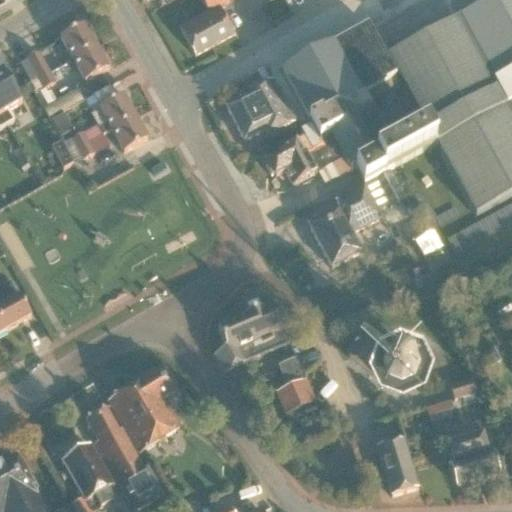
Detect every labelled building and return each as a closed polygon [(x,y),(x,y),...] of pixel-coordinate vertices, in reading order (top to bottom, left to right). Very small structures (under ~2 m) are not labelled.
[(199,0),(208,16),(179,31),(195,60),(234,38),(219,10),(237,0),(199,0)] [(511,0),(497,0),(458,22),(385,62),(368,29),(332,49),(332,48),(281,76),(307,123),(301,125),(304,130),(299,133),(303,139),(312,155),(310,156),(308,152),(303,155),(315,177),(344,162),(351,176),(358,172),(366,187),(391,174),(391,173),(436,148),(475,220),(511,199),(511,0)] [(72,64),(96,51),(84,29),(60,42),(72,64)] [(96,51),(72,64),(84,86),(108,73),(96,51)] [(37,82),(49,76),(39,56),(26,63),(37,82)] [(2,76),(0,77),(0,119),(6,130),(14,125),(8,115),(21,107),(2,76)] [(49,76),(37,82),(37,83),(42,92),(43,93),(55,87),(49,76)] [(272,82),(240,99),(241,102),(225,110),(244,145),(265,134),(267,140),(294,125),(272,82)] [(37,83),(31,86),(36,95),(42,92),(37,83)] [(76,93),(43,112),(49,122),(83,104),(76,93)] [(123,99),(99,113),(106,126),(85,138),(83,136),(62,148),(68,159),(89,147),(111,135),(135,122),(123,99)] [(93,99),(85,104),(89,112),(98,107),(93,99)] [(60,140),(72,134),(64,117),(51,124),(60,140)] [(135,122),(111,135),(123,157),(147,144),(135,122)] [(303,139),(296,143),(303,155),(308,152),(310,156),(312,155),(303,139)] [(292,190),(315,177),(303,155),(296,143),(277,154),(275,151),(262,159),(275,182),(284,176),(292,190)] [(51,152),(63,173),(73,168),(68,159),(62,148),(61,146),(51,152)] [(68,159),(73,168),(73,169),(95,157),(89,147),(68,159)] [(391,174),(364,188),(376,212),(387,206),(389,209),(405,200),(391,174)] [(339,214),(308,230),(331,273),(361,256),(351,238),(382,222),(376,212),(364,188),(334,204),(339,214)] [(423,211),(415,216),(420,225),(428,220),(423,211)] [(415,247),(430,276),(439,272),(431,256),(439,252),(432,238),(415,247)] [(0,311),(0,325),(5,335),(30,321),(11,288),(3,293),(10,306),(0,311)] [(226,352),(213,360),(225,378),(244,367),(278,352),(288,348),(282,334),(289,330),(282,313),(278,311),(266,316),(264,313),(217,333),(226,352)] [(502,364),(496,351),(484,356),(490,369),(502,364)] [(387,360),(386,359),(384,362),(385,363),(380,373),(379,373),(379,377),(381,377),(385,387),(384,388),(387,390),(388,389),(398,394),(398,395),(402,395),(402,394),(412,389),(413,390),(415,388),(414,387),(419,377),(419,376),(420,376),(420,373),(419,373),(414,362),(415,361),(413,359),(412,360),(401,356),(401,355),(398,354),(398,356),(387,360)] [(284,419),(313,407),(294,362),(277,370),(286,392),(274,397),(284,419)] [(144,382),(107,405),(139,458),(179,433),(161,404),(176,395),(162,373),(145,383),(144,382)] [(426,380),(419,377),(414,387),(415,388),(422,391),(426,380)] [(476,397),(471,382),(450,389),(454,404),(476,397)] [(118,435),(105,413),(85,424),(97,446),(94,448),(130,511),(140,511),(163,499),(147,471),(143,473),(121,433),(118,435)] [(482,436),(447,447),(454,468),(450,469),(457,491),(499,478),(492,456),(488,457),(482,436)] [(403,444),(376,452),(391,501),(417,493),(403,444)] [(82,503),(85,508),(94,503),(99,511),(102,511),(113,506),(107,495),(113,492),(89,451),(62,466),(82,503)] [(37,499),(17,462),(0,471),(0,511),(43,511),(36,499),(37,499)] [(71,509),(72,511),(87,511),(85,508),(82,503),(71,509)]
